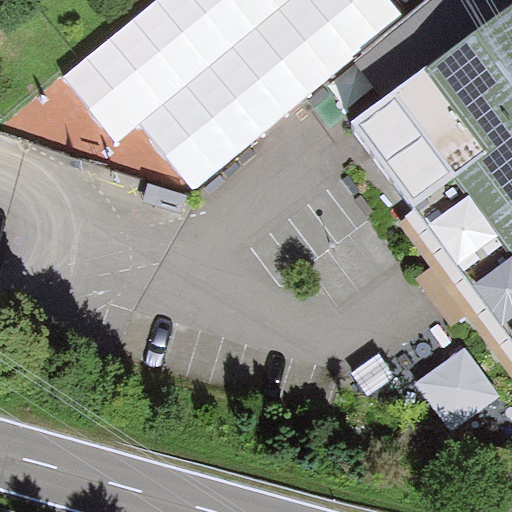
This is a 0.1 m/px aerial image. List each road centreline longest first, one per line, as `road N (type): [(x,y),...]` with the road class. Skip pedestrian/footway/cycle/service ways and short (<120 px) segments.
road 1 (unclassified): [(0,249),(167,289),(318,156),(269,95)]
road 2 (primary): [(0,457),(199,511)]
